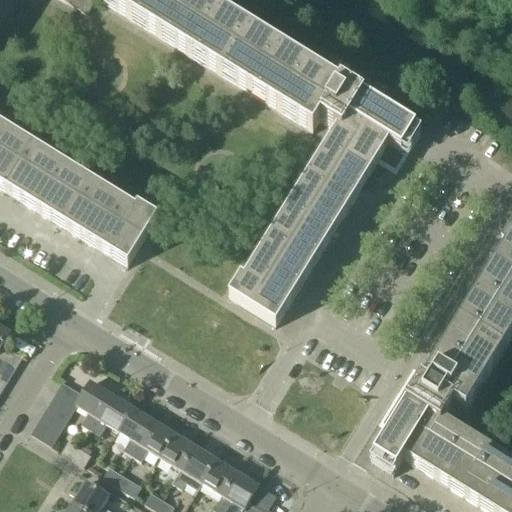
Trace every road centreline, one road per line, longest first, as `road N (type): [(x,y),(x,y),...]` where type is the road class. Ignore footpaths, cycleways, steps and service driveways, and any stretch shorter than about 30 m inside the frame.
road 1 (residential): [(511,182),(431,132),(248,435)]
road 2 (residential): [(331,486),(511,198)]
road 3 (unclassified): [(248,435),(69,325)]
road 4 (residential): [(0,439),(69,325)]
